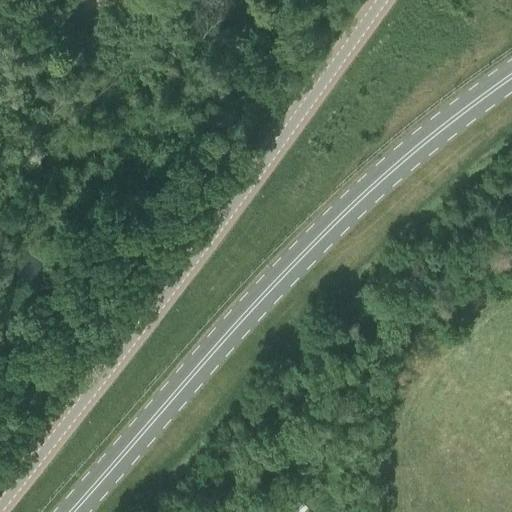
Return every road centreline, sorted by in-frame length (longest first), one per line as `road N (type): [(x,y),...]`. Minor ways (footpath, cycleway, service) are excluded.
road 1 (unclassified): [(0,507),(381,0)]
road 2 (primary): [(70,511),(337,219),(511,76)]
